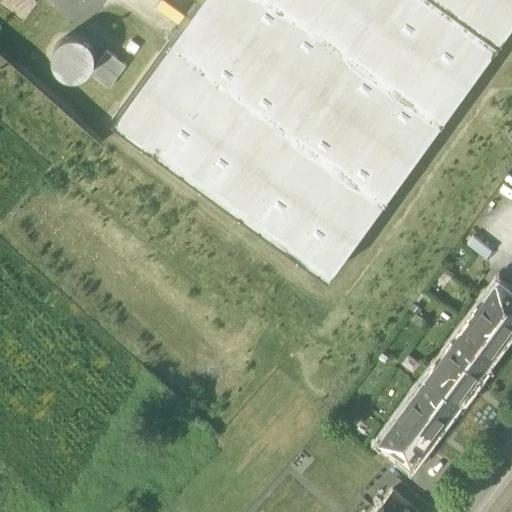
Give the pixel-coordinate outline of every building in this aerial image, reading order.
[(511,0),(198,0),(113,119),(327,277),(511,22),(511,0)] [(85,40),(73,36),(60,39),(52,50),(51,63),(59,74),(72,79),(84,75),(92,64),(93,51),(85,40)] [(130,41),(125,48),(133,54),(139,47),(130,41)] [(106,51),(90,73),(109,88),(125,65),(106,51)] [(463,327),(447,347),(480,371),(511,327),(511,293),(496,282),(479,304),(463,327)] [(456,322),(463,327),(479,304),(473,299),(456,322)] [(434,365),(426,375),(459,399),(461,401),(482,373),(480,371),(447,347),(434,365)] [(420,371),(426,375),(434,365),(428,360),(420,371)] [(411,464),(459,399),(426,375),(411,397),(394,419),(378,440),(411,464)] [(387,414),(394,419),(411,397),(405,392),(387,414)] [(417,511),(392,489),(371,511),(417,511)]
